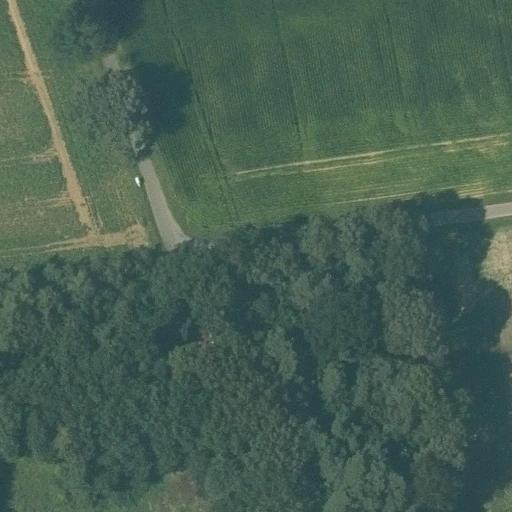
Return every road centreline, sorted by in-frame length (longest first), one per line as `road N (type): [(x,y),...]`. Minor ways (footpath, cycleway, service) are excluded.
road 1 (unclassified): [(511,210),(215,250),(172,244)]
road 2 (unclassified): [(172,244),(266,511)]
road 3 (unclassified): [(86,0),(172,244)]
